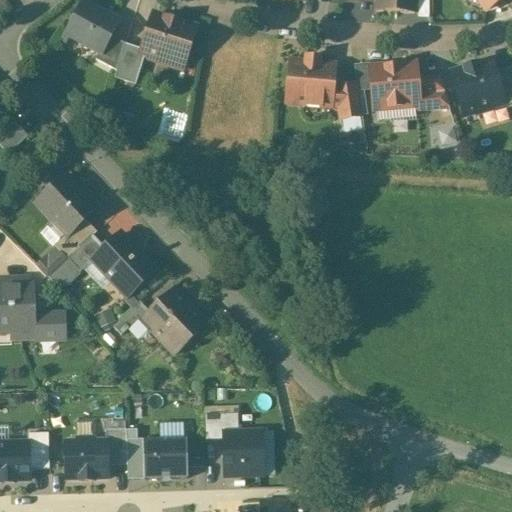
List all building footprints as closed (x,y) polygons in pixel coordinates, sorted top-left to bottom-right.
[(414,0),(376,0),(376,12),(414,14),(414,0)] [(468,0),(471,3),(476,4),(479,2),(486,12),(500,0),(468,0)] [(118,23),(83,4),(65,36),(99,54),(101,55),(110,38),(118,23)] [(142,51),(140,59),(143,60),(158,64),(160,58),(183,65),(195,29),(153,16),(142,51)] [(110,38),(101,55),(99,54),(95,61),(116,73),(125,45),(110,38)] [(142,51),(125,45),(116,73),(114,80),(135,87),(143,60),(140,59),(142,51)] [(320,60),(305,59),(304,64),(290,63),(286,105),(307,107),(307,103),(319,104),(319,108),(330,109),(332,88),(334,67),(319,66),(320,60)] [(440,73),(455,122),(497,109),(496,106),(486,74),(481,60),(440,73)] [(415,66),(369,70),(373,111),(415,108),(419,108),(416,80),(415,66)] [(496,106),(511,101),(511,86),(504,69),(486,74),(496,106)] [(439,78),(416,80),(419,108),(415,108),(415,113),(448,110),(439,78)] [(356,86),(337,89),(332,88),(330,109),(338,110),(339,122),(361,118),(356,86)] [(27,138),(11,120),(0,129),(0,147),(8,156),(27,138)] [(65,178),(35,205),(65,237),(66,238),(84,221),(95,210),(65,178)] [(66,238),(65,237),(53,247),(66,261),(96,234),(84,221),(66,238)] [(104,250),(91,263),(92,263),(126,299),(154,272),(120,235),(104,250)] [(92,237),(67,262),(79,275),(92,263),(91,263),(104,250),(92,237)] [(27,278),(0,279),(1,290),(28,290),(27,278)] [(1,290),(0,290),(0,329),(9,329),(10,330),(11,343),(39,342),(38,315),(32,316),(31,290),(28,290),(1,290)] [(206,327),(173,292),(149,314),(141,322),(142,323),(174,357),(206,327)] [(139,304),(112,329),(120,337),(127,331),(130,334),(142,323),(141,322),(149,314),(139,304)] [(261,434),(223,435),(225,479),(262,478),(261,434)] [(107,481),(106,443),(94,444),(94,440),(76,441),(76,444),(64,444),(66,482),(79,482),(80,483),(81,483),(81,482),(91,482),(92,483),(93,483),(93,482),(107,481)] [(187,480),(186,441),(142,442),(144,482),(187,480)] [(28,445),(0,446),(0,485),(1,486),(1,483),(12,482),(12,485),(14,485),(14,482),(29,482),(28,445)]
